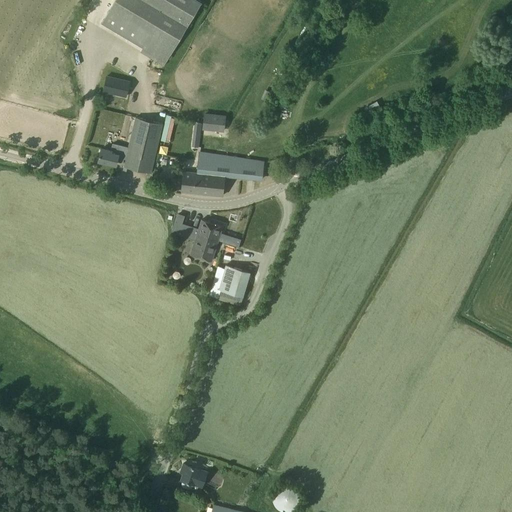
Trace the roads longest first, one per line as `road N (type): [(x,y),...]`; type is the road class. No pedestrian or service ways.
road 1 (unclassified): [(162,454),(205,330),(252,303),(286,214),(279,188)]
road 2 (tertiary): [(0,152),(212,205),(279,188)]
road 3 (tertiary): [(279,188),(511,92)]
